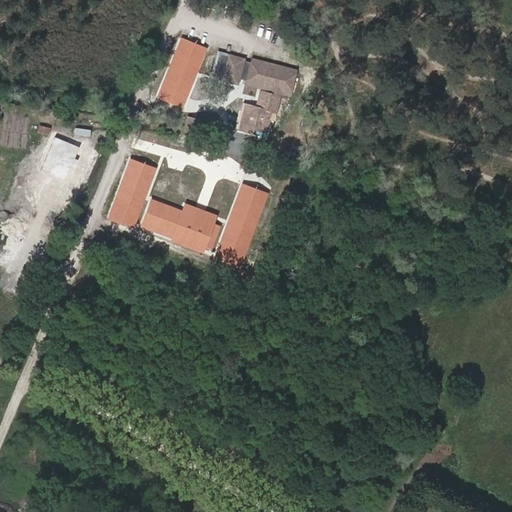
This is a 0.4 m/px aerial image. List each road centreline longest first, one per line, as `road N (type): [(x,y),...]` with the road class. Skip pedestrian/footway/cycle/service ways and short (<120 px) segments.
road 1 (track): [(137,95),(0,454)]
road 2 (track): [(176,0),(137,95),(0,78)]
